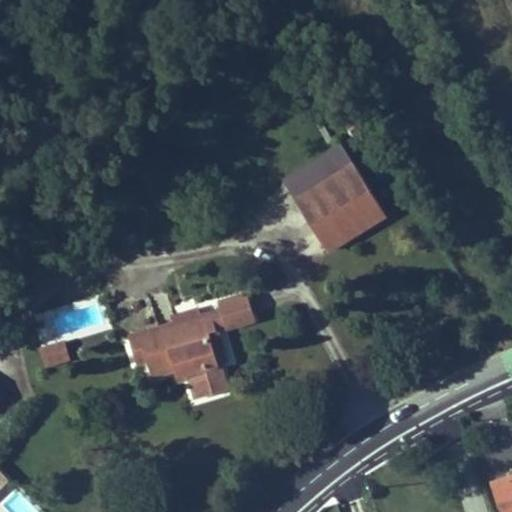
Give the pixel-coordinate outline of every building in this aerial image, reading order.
[(387,214),(355,162),(296,199),(328,250),(387,214)] [(226,360),(215,324),(225,321),(226,326),(255,318),(248,293),(219,302),(221,309),(199,316),(176,322),(129,336),(137,361),(147,358),(152,375),(175,368),(177,375),(194,370),(201,394),(202,396),(227,389),(219,363),(226,360)] [(199,316),(197,309),(174,316),(176,322),(199,316)] [(69,357),(64,341),(43,348),(47,363),(69,357)] [(201,394),(194,370),(179,374),(181,379),(190,377),(196,396),(201,394)] [(511,511),(511,474),(494,481),(504,511),(511,511)]
